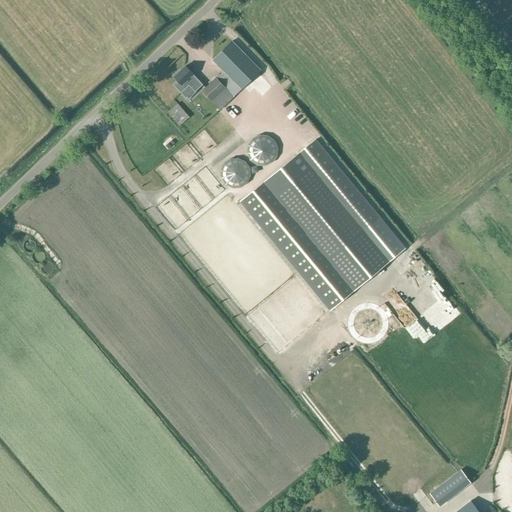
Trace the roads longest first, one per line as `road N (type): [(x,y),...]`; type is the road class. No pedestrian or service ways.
road 1 (unclassified): [(0,203),(217,0)]
road 2 (track): [(511,388),(493,462),(448,511)]
